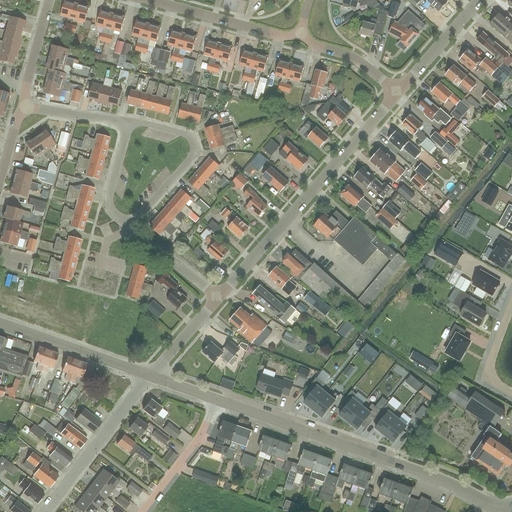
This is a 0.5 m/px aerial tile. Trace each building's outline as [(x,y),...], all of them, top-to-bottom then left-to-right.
[(344,0),(343,7),(356,10),(357,4),(366,6),(369,7),(371,9),(379,5),(373,0),(344,0)] [(440,11),(448,2),(445,0),(427,0),(427,1),(433,7),(433,6),(440,11)] [(65,1),(61,16),(73,19),(77,4),(65,1)] [(393,1),(388,16),(396,19),(401,4),(393,1)] [(77,4),(73,19),(85,23),(89,8),(77,4)] [(380,36),(387,13),(386,12),(387,11),(380,5),(374,8),(379,10),(376,20),(371,19),(370,24),(363,22),(360,34),(372,38),(373,34),(380,36)] [(101,11),(96,26),(103,27),(101,34),(107,36),(113,14),(101,11)] [(425,26),(408,11),(396,23),(395,22),(388,33),(401,40),(400,41),(401,42),(399,44),(398,47),(402,50),(405,49),(407,47),(408,48),(419,35),(419,34),(425,26)] [(511,33),(511,23),(500,13),(495,19),(511,33)] [(113,14),(107,36),(113,37),(115,31),(121,33),(125,17),(113,14)] [(353,14),(344,19),(346,23),(355,18),(353,14)] [(2,15),(1,19),(9,21),(6,32),(21,36),(22,29),(24,29),(26,22),(2,15)] [(511,44),(511,33),(495,19),(494,20),(493,20),(491,22),(491,23),(490,25),(511,44)] [(137,21),(133,36),(139,37),(137,44),(143,45),(149,24),(137,21)] [(149,24),(143,45),(149,47),(151,41),(156,42),(157,42),(161,27),(149,24)] [(173,31),(169,46),(175,47),(173,54),(179,56),(185,34),(173,31)] [(0,41),(0,46),(18,51),(20,43),(19,43),(21,36),(6,32),(3,43),(0,41)] [(509,55),(483,33),(482,34),(480,35),(478,37),(478,39),(477,40),(493,54),(494,52),(500,57),(498,58),(497,57),(493,61),(510,76),(510,75),(511,76),(511,69),(503,62),(509,55)] [(185,34),(179,56),(185,57),(187,51),(193,52),(197,37),(185,34)] [(208,40),(204,55),(210,57),(209,64),(214,65),(216,59),(220,44),(208,40)] [(117,42),(114,53),(120,55),(123,44),(117,42)] [(128,57),(131,46),(123,44),(120,55),(126,57),(128,57)] [(220,44),(216,59),(228,62),(233,47),(220,44)] [(0,46),(0,50),(1,51),(0,52),(0,61),(12,65),(14,58),(16,59),(18,51),(0,46)] [(74,65),(75,61),(67,59),(69,51),(52,46),(49,58),(74,65)] [(151,60),(150,65),(156,67),(158,61),(161,50),(155,48),(151,60)] [(156,67),(156,68),(165,71),(167,64),(170,52),(161,50),(158,61),(156,67)] [(244,50),(240,66),(246,67),(252,69),(256,53),(244,50)] [(383,60),(388,62),(392,51),(386,50),(383,60)] [(496,80),(502,72),(486,58),(483,61),(476,55),(475,56),(468,50),(465,54),(463,54),(461,57),(461,58),(460,60),(473,71),(476,67),(483,73),(485,70),(496,80)] [(252,69),(250,75),(256,77),(258,70),(264,72),(268,57),(256,53),(252,69)] [(123,70),(123,69),(125,63),(126,57),(120,55),(117,69),(123,70)] [(177,63),(176,67),(182,69),(184,59),(185,57),(179,56),(177,63)] [(73,69),(74,65),(49,58),(46,69),(49,70),(63,74),(65,66),(73,69)] [(187,71),(187,73),(192,74),(196,62),(190,60),(187,71)] [(280,60),(275,75),(283,77),(281,84),(286,85),(288,79),(292,63),(280,60)] [(136,66),(125,63),(123,69),(134,72),(136,66)] [(292,63),(288,79),(300,82),(304,67),(292,63)] [(468,95),(476,86),(454,66),(453,67),(452,68),(450,70),(450,71),(446,76),(468,95)] [(66,75),(63,74),(49,70),(46,82),(71,88),(72,85),(64,83),(66,75)] [(316,70),(311,86),(306,84),(300,104),(308,106),(310,98),(318,101),(321,88),(323,89),(327,73),(316,70)] [(119,82),(127,84),(129,73),(121,71),(119,82)] [(197,73),(193,84),(201,86),(204,75),(197,73)] [(103,104),(110,80),(105,79),(103,86),(92,83),(88,98),(95,100),(95,102),(103,104)] [(118,106),(122,91),(111,89),(113,81),(110,80),(103,104),(110,106),(111,104),(118,106)] [(171,114),(178,87),(160,83),(160,82),(151,80),(149,92),(132,89),(129,104),(171,114)] [(70,92),(71,88),(46,82),(43,93),(60,98),(62,90),(70,92)] [(256,97),(263,99),(265,92),(267,84),(260,82),(256,97)] [(449,99),(457,107),(450,115),(459,122),(470,109),(440,83),(432,92),(445,104),(449,99)] [(0,103),(7,106),(10,94),(0,90),(0,103)] [(80,104),(83,92),(74,90),(71,101),(80,104)] [(250,103),(253,92),(247,90),(244,101),(250,103)] [(482,97),(494,107),(499,100),(487,90),(482,97)] [(183,102),(180,117),(202,122),(209,95),(192,91),(189,103),(183,102)] [(324,122),(328,117),(339,126),(347,117),(336,107),(340,103),(332,97),(317,115),(324,122)] [(467,101),(480,112),(482,110),(479,107),(480,106),(470,97),(467,101)] [(440,109),(439,110),(426,98),(418,107),(426,114),(424,116),(430,120),(432,118),(438,124),(440,122),(445,126),(451,119),(440,109)] [(303,109),(309,115),(316,107),(314,105),(303,109)] [(429,153),(436,145),(419,131),(423,126),(411,115),(402,124),(423,142),(420,145),(429,153)] [(446,129),(452,135),(460,125),(454,120),(446,129)] [(320,147),(328,138),(316,128),(309,122),(304,126),(311,133),(308,137),(320,147)] [(220,124),(206,128),(213,149),(227,144),(225,139),(239,135),(236,124),(222,129),(220,124)] [(387,132),(391,136),(396,131),(392,127),(387,132)] [(452,135),(446,129),(445,128),(440,134),(455,147),(460,141),(452,135)] [(48,150),(55,146),(46,131),(36,138),(49,159),(53,157),(48,150)] [(421,153),(409,142),(396,131),(389,140),(401,151),(403,149),(416,160),(421,153)] [(431,138),(442,148),(448,142),(436,132),(431,138)] [(65,149),(69,135),(62,133),(58,147),(65,149)] [(102,180),(112,137),(98,134),(89,177),(102,180)] [(85,141),(79,139),(77,146),(92,150),(95,137),(86,135),(85,141)] [(46,162),(49,159),(36,138),(25,145),(35,159),(42,155),(46,162)] [(271,157),(280,147),(272,140),(263,149),(271,157)] [(442,148),(451,156),(456,150),(448,142),(442,148)] [(300,170),(308,161),(288,143),(283,149),(279,154),(294,167),(295,166),(300,170)] [(375,155),(401,177),(405,172),(395,163),(396,162),(390,156),(389,156),(381,149),(375,155)] [(488,149),(483,156),(488,160),(493,153),(488,149)] [(268,160),(259,153),(245,171),(250,175),(255,169),(259,171),(268,160)] [(503,163),(511,169),(511,167),(511,155),(509,154),(503,163)] [(85,169),(89,158),(81,155),(77,167),(85,169)] [(396,182),(401,177),(375,155),(370,161),(379,168),(378,169),(385,175),(386,173),(396,182)] [(211,157),(189,181),(200,190),(222,166),(211,157)] [(57,169),(52,163),(49,165),(47,172),(55,174),(57,169)] [(426,180),(432,173),(421,164),(415,171),(426,180)] [(280,192),(288,183),(270,167),(262,176),(280,192)] [(363,168),(359,172),(355,177),(367,188),(369,186),(383,198),(391,189),(385,184),(383,186),(375,180),(376,179),(363,168)] [(13,182),(38,189),(39,185),(30,183),(33,175),(16,170),(13,182)] [(51,183),(54,175),(41,171),(39,179),(51,183)] [(241,190),(248,182),(239,174),(232,182),(241,190)] [(411,181),(422,191),(428,184),(417,174),(411,181)] [(37,193),(38,189),(13,182),(10,194),(26,198),(28,191),(37,193)] [(96,188),(71,183),(68,197),(79,199),(76,212),(73,212),(71,220),(74,221),(72,227),(87,230),(96,188)] [(366,213),(372,206),(363,198),(363,197),(349,185),(341,194),(355,207),(357,205),(366,213)] [(398,191),(410,202),(415,196),(403,186),(398,191)] [(490,187),(485,195),(494,200),(499,192),(490,187)] [(183,223),(176,218),(194,197),(183,188),(151,226),(168,240),(183,223)] [(259,217),(267,207),(261,201),(262,201),(256,196),(257,195),(249,188),(243,194),(251,201),(246,206),(259,217)] [(45,209),(47,203),(30,199),(28,205),(45,209)] [(383,208),(395,218),(401,212),(388,201),(383,208)] [(20,223),(20,222),(22,215),(30,217),(31,213),(6,206),(3,218),(6,219),(20,223)] [(64,207),(63,219),(71,220),(72,207),(64,207)] [(382,207),(375,215),(389,227),(396,220),(382,207)] [(240,238),(249,228),(236,217),(236,218),(230,213),(231,213),(226,208),(220,215),(225,219),(227,218),(232,222),(227,227),(240,238)] [(364,266),(371,257),(378,250),(391,262),(358,301),(367,309),(407,262),(398,254),(397,255),(354,218),(350,223),(336,212),(332,216),(330,218),(325,214),(324,215),(323,213),(317,220),(319,221),(314,226),(328,238),(329,236),(346,251),(347,251),(364,266)] [(475,218),(466,213),(461,221),(470,226),(475,218)] [(511,217),(509,223),(502,219),(499,225),(506,229),(505,229),(511,232),(511,217)] [(23,223),(20,222),(20,223),(6,219),(3,231),(28,237),(29,234),(21,231),(23,223)] [(207,226),(217,234),(222,229),(212,221),(207,226)] [(207,229),(200,236),(205,241),(211,246),(207,250),(220,261),(229,251),(216,240),(216,241),(210,235),(211,233),(207,229)] [(27,241),(28,237),(3,231),(0,241),(0,242),(16,247),(19,239),(27,241)] [(68,235),(64,252),(66,253),(60,279),(74,282),(84,239),(68,235)] [(62,251),(66,239),(59,237),(55,249),(62,251)] [(33,253),(37,241),(29,239),(26,251),(33,253)] [(464,252),(443,239),(434,254),(455,266),(464,252)] [(511,245),(500,239),(488,260),(503,269),(511,254),(511,245)] [(367,311),(314,264),(313,265),(296,250),(290,257),(288,255),(287,256),(286,256),(283,259),(283,260),(282,261),(292,269),(288,273),(298,281),(300,279),(319,297),(323,292),(357,322),(367,311)] [(58,272),(60,259),(52,258),(49,271),(58,272)] [(141,299),(150,267),(137,263),(128,295),(141,299)] [(430,272),(433,267),(428,264),(425,269),(430,272)] [(288,295),(295,288),(288,281),(289,279),(276,268),(269,276),(277,282),(276,284),(288,295)] [(178,309),(187,299),(176,289),(178,286),(168,277),(169,276),(164,271),(156,280),(162,285),(163,284),(173,292),(167,299),(178,309)] [(472,285),(492,296),(499,282),(480,271),(472,285)] [(45,293),(50,294),(54,283),(49,281),(45,293)] [(283,307),(273,298),(260,286),(253,295),(260,301),(260,303),(284,324),(296,311),(287,303),(283,307)] [(39,316),(44,304),(33,300),(35,295),(28,293),(26,298),(6,291),(1,304),(11,308),(11,310),(28,316),(29,312),(39,316)] [(461,291),(453,304),(464,310),(461,316),(480,327),(480,326),(481,326),(484,321),(483,321),(487,315),(468,304),(471,297),(461,291)] [(155,316),(162,308),(154,300),(147,309),(155,316)] [(302,303),(299,309),(308,313),(311,307),(302,303)] [(41,319),(70,329),(70,328),(80,331),(85,319),(47,305),(41,319)] [(252,344),(267,327),(253,314),(251,317),(241,308),(230,321),(239,329),(238,332),(252,344)] [(349,319),(341,331),(348,336),(356,324),(349,319)] [(466,332),(455,325),(449,336),(454,339),(446,353),(460,361),(468,347),(471,342),(463,338),(466,332)] [(296,336),(287,331),(283,337),(292,343),(296,336)] [(0,371),(21,378),(29,356),(5,348),(8,340),(0,337),(0,371)] [(235,356),(241,350),(230,341),(222,351),(212,342),(203,352),(215,363),(220,357),(228,364),(235,356)] [(239,346),(246,352),(249,346),(242,343),(239,346)] [(38,347),(33,362),(39,363),(36,370),(41,372),(48,351),(38,347)] [(48,351),(41,372),(46,374),(48,367),(53,369),(58,355),(48,351)] [(313,365),(319,369),(327,358),(321,353),(313,365)] [(423,359),(413,353),(410,358),(420,364),(423,359)] [(231,367),(238,359),(235,356),(228,364),(231,367)] [(67,358),(62,372),(67,374),(64,381),(69,382),(77,361),(67,358)] [(28,361),(23,375),(23,376),(27,377),(29,378),(34,363),(28,361)] [(77,361),(69,382),(74,384),(77,377),(82,379),(87,365),(77,361)] [(303,368),(300,375),(306,377),(309,370),(303,368)] [(288,396),(293,382),(284,379),(282,382),(262,375),(257,390),(280,398),(281,394),(288,396)] [(32,378),(29,387),(35,389),(38,380),(32,378)] [(314,391),(304,403),(313,410),(327,394),(321,390),(325,385),(317,378),(309,388),(314,391)] [(57,395),(59,389),(52,386),(50,393),(57,395)] [(460,390),(455,386),(448,397),(490,426),(494,428),(504,413),(475,392),(471,397),(466,394),(467,391),(461,387),(460,390)] [(67,410),(73,402),(80,392),(74,388),(61,405),(67,410)] [(349,404),(340,416),(349,423),(362,406),(353,399),(356,395),(352,391),(345,400),(349,404)] [(327,394),(313,410),(322,418),(339,397),(336,393),(332,398),(327,394)] [(165,422),(163,420),(157,415),(161,409),(151,401),(143,411),(154,419),(152,421),(160,428),(165,422)] [(362,406),(349,423),(358,430),(371,414),(375,418),(381,411),(372,404),(367,411),(362,406)] [(385,416),(375,428),(385,436),(398,419),(393,415),(396,410),(388,404),(381,413),(385,416)] [(428,410),(423,406),(415,415),(420,419),(428,410)] [(69,410),(64,416),(72,422),(75,418),(73,416),(75,414),(69,410)] [(93,433),(101,423),(85,410),(76,420),(93,433)] [(164,445),(169,440),(149,424),(147,427),(137,419),(129,429),(140,437),(145,430),(164,445)] [(398,419),(385,436),(394,443),(407,427),(398,419)] [(52,436),(57,430),(44,420),(40,425),(43,427),(42,428),(52,436)] [(233,441),(238,427),(223,422),(220,430),(221,430),(213,452),(222,455),(225,447),(223,447),(226,439),(233,441)] [(175,439),(181,432),(169,423),(163,430),(175,439)] [(80,449),(87,439),(68,424),(60,434),(80,449)] [(29,431),(40,440),(45,433),(34,425),(29,431)] [(476,449),(471,457),(499,476),(507,464),(510,466),(511,463),(511,454),(500,446),(499,445),(501,442),(498,440),(502,434),(494,428),(490,426),(484,435),(486,436),(477,448),(476,447),(475,448),(476,449)] [(238,427),(233,441),(246,446),(248,440),(249,440),(252,432),(238,427)] [(149,463),(153,458),(124,436),(117,445),(132,457),(135,453),(149,463)] [(273,456),(278,441),(264,436),(261,445),(262,445),(260,451),(273,456)] [(290,454),(293,446),(278,441),(273,456),(287,461),(289,454),(290,454)] [(65,467),(72,458),(57,446),(57,447),(51,443),(47,448),(52,453),(49,457),(55,461),(57,461),(65,467)] [(230,449),(227,457),(233,459),(235,451),(230,449)] [(177,456),(170,450),(163,459),(170,465),(177,456)] [(306,467),(313,470),(318,455),(304,450),(301,459),(302,459),(300,465),(293,463),(289,473),(285,484),(293,487),(297,474),(303,476),(306,467)] [(35,467),(41,459),(32,452),(26,460),(35,467)] [(247,466),(250,456),(244,454),(240,464),(247,466)] [(325,502),(334,476),(327,474),(329,469),(330,469),(333,461),(318,455),(313,470),(310,478),(316,480),(324,483),(318,499),(325,502)] [(250,456),(247,466),(252,468),(256,458),(250,456)] [(289,473),(293,463),(287,461),(283,471),(289,473)] [(7,470),(18,478),(24,470),(14,462),(7,470)] [(266,476),(270,463),(265,462),(259,478),(258,484),(263,486),(264,480),(265,480),(266,476)] [(272,473),(275,465),(270,463),(266,476),(270,477),(271,473),(272,473)] [(49,488),(59,476),(43,464),(33,476),(49,488)] [(354,484),(359,470),(343,464),(340,473),(341,473),(339,478),(334,476),(325,502),(331,504),(337,488),(343,490),(346,481),(354,484)] [(103,469),(96,478),(112,491),(114,489),(117,484),(124,489),(128,484),(121,479),(119,481),(103,469)] [(196,470),(193,478),(207,483),(210,475),(196,470)] [(359,470),(354,484),(359,486),(366,489),(369,482),(369,483),(372,474),(359,470)] [(310,478),(305,476),(302,484),(307,486),(310,478)] [(96,478),(89,488),(105,500),(107,498),(110,493),(117,498),(121,494),(114,489),(112,491),(96,478)] [(310,478),(307,486),(313,488),(316,480),(310,478)] [(37,504),(44,495),(23,479),(18,485),(25,490),(23,493),(24,494),(25,496),(27,497),(29,497),(37,504)] [(394,498),(399,484),(385,479),(382,487),(383,487),(380,493),(394,498)] [(143,490),(132,482),(127,489),(138,497),(143,490)] [(414,511),(420,501),(411,497),(414,489),(399,484),(394,498),(407,503),(404,511),(405,511),(404,511),(414,511)] [(89,488),(82,497),(98,509),(99,507),(103,502),(110,507),(114,503),(107,498),(105,500),(89,488)] [(348,500),(351,492),(346,490),(343,498),(348,500)] [(12,511),(30,511),(10,496),(5,502),(11,507),(9,510),(12,511)] [(130,504),(120,496),(115,502),(125,510),(130,504)] [(82,497),(74,507),(81,511),(95,511),(96,511),(97,511),(106,511),(99,507),(98,509),(82,497)] [(365,497),(361,506),(368,508),(371,499),(365,497)] [(420,501),(414,511),(442,511),(443,511),(430,504),(432,502),(422,497),(420,501)] [(371,499),(368,508),(374,511),(378,501),(371,499)]
